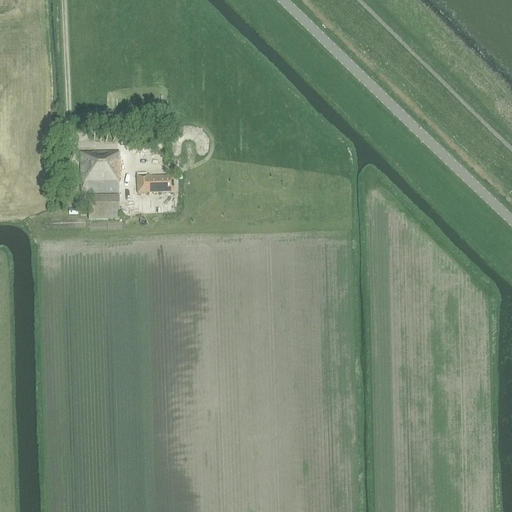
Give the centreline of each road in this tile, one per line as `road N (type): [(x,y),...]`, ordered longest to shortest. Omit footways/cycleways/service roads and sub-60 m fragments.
road 1 (tertiary): [(511,217),(282,0)]
road 2 (track): [(63,0),(68,145)]
